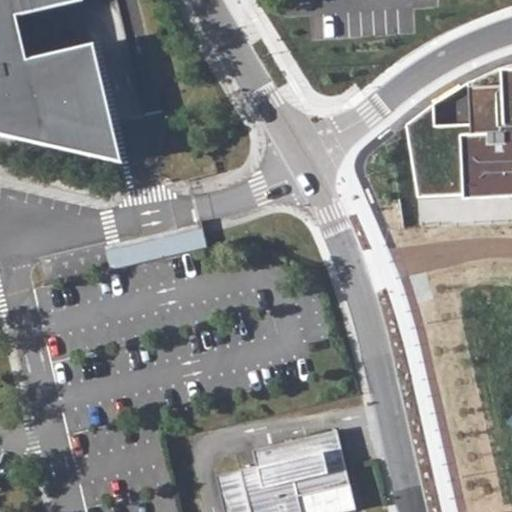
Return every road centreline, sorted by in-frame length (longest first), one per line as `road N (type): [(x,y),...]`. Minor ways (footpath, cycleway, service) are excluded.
road 1 (residential): [(414,511),(356,271),(299,160)]
road 2 (residential): [(299,160),(415,74),(511,28)]
road 3 (residential): [(299,160),(208,0)]
